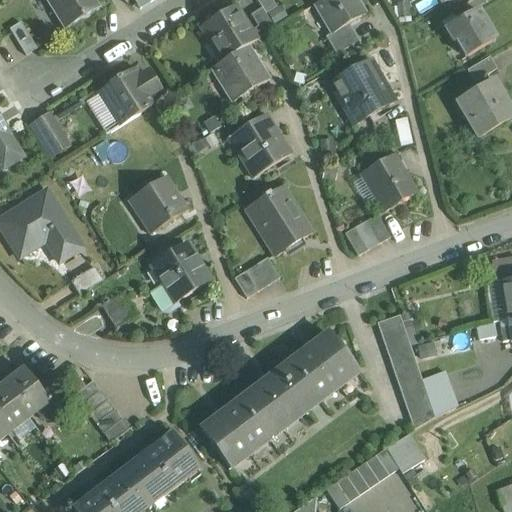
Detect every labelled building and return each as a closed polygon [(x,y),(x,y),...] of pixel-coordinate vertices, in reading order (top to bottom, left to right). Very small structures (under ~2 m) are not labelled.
[(92,0),(45,0),(64,30),(98,9),(92,0)] [(276,8),(271,0),(255,0),(262,9),(266,15),(276,8)] [(325,0),(314,7),(331,35),(331,36),(348,26),(365,16),(356,0),(325,0)] [(451,0),(448,2),(454,13),(476,0),(451,0)] [(235,8),(205,28),(203,32),(209,42),(213,41),(225,60),(222,62),(223,63),(249,47),(256,42),(250,33),(235,8)] [(266,15),(262,9),(251,17),(258,28),(250,33),(256,42),(275,30),(266,15)] [(477,13),(445,32),(452,45),(456,43),(465,59),(495,42),(477,13)] [(37,50),(20,23),(9,30),(26,57),(37,50)] [(348,26),(331,36),(331,35),(326,38),(336,56),(359,43),(348,26)] [(223,63),(210,71),(211,73),(213,71),(233,103),(231,104),(231,106),(270,81),(269,80),(267,81),(247,50),(249,48),(249,47),(223,63)] [(490,58),(468,71),(475,83),(497,70),(490,58)] [(370,62),(331,84),(331,86),(332,85),(355,125),(354,126),(355,127),(394,105),(393,103),(392,104),(370,64),(371,63),(370,62)] [(137,70),(120,81),(119,80),(116,81),(113,77),(112,77),(104,82),(104,83),(107,89),(97,95),(98,97),(103,94),(122,125),(117,128),(118,130),(158,104),(157,103),(156,104),(150,95),(158,90),(149,75),(141,80),(136,72),(137,71),(137,70)] [(511,116),(492,84),(457,105),(478,139),(511,119),(511,116)] [(63,137),(49,114),(38,121),(52,144),(63,137)] [(267,116),(228,141),(229,143),(235,139),(258,175),(252,178),(253,180),(292,155),(291,154),(289,155),(266,119),(268,118),(267,116)] [(0,118),(0,166),(2,170),(23,157),(9,135),(10,134),(0,118)] [(52,144),(38,121),(27,128),(48,161),(59,155),(52,144)] [(63,137),(52,144),(59,155),(70,148),(63,137)] [(394,157),(362,176),(363,178),(365,177),(378,199),(376,200),(384,214),(416,195),(394,157)] [(164,179),(128,202),(150,236),(186,213),(164,179)] [(284,187),(270,197),(269,195),(264,198),(265,200),(245,212),(246,214),(249,212),(276,255),(273,257),(274,259),(314,234),(312,233),(310,234),(283,191),(285,189),(284,187)] [(47,191),(0,220),(0,231),(19,261),(45,245),(58,266),(84,250),(47,191)] [(378,216),(365,223),(378,246),(391,239),(378,216)] [(378,246),(365,223),(355,229),(368,252),(378,246)] [(368,252),(355,229),(344,235),(358,258),(368,252)] [(186,246),(152,267),(164,286),(198,264),(186,246)] [(280,280),(267,259),(256,267),(269,287),(280,280)] [(511,259),(492,263),(496,284),(501,283),(511,281),(511,259)] [(164,286),(150,294),(162,314),(168,315),(179,308),(176,304),(209,283),(198,264),(164,286)] [(269,287),(256,267),(246,273),(259,293),(269,287)] [(95,270),(71,285),(79,298),(103,283),(95,270)] [(246,273),(234,280),(247,301),(259,293),(246,273)] [(511,281),(501,283),(504,303),(511,301),(511,281)] [(124,295),(102,309),(109,320),(131,306),(124,295)] [(131,306),(109,320),(115,331),(138,317),(131,306)] [(422,382),(399,318),(377,325),(414,432),(435,420),(422,382)] [(511,320),(507,321),(508,329),(500,330),(503,343),(510,342),(511,344),(511,343),(511,320)] [(492,327),(477,330),(479,342),(495,339),(492,327)] [(284,370),(309,405),(355,371),(358,376),(359,375),(329,336),(284,370)] [(418,346),(421,360),(437,356),(434,342),(418,346)] [(242,402),(267,437),(309,405),(284,370),(242,402)] [(47,404),(23,373),(2,389),(27,422),(37,415),(43,423),(50,424),(59,417),(60,410),(52,399),(47,404)] [(444,373),(422,382),(435,420),(457,409),(444,373)] [(65,385),(74,397),(85,389),(76,376),(65,385)] [(85,389),(74,397),(81,407),(100,393),(93,383),(85,389)] [(27,422),(2,389),(0,390),(0,426),(7,436),(27,422)] [(100,393),(81,407),(89,417),(107,402),(100,393)] [(107,402),(89,417),(96,426),(115,412),(107,402)] [(267,437),(242,402),(201,432),(231,472),(233,470),(229,466),(267,437)] [(115,412),(96,426),(103,436),(122,421),(115,412)] [(122,421),(103,436),(111,445),(129,431),(122,421)] [(199,471),(171,434),(121,472),(150,509),(199,471)] [(409,436),(385,451),(398,471),(402,477),(425,462),(409,436)] [(385,451),(375,458),(388,478),(398,471),(385,451)] [(388,478),(375,458),(365,465),(379,485),(388,478)] [(379,485),(365,465),(355,472),(369,491),(379,485)] [(145,511),(150,509),(121,472),(71,510),(73,511),(145,511)] [(369,491),(355,472),(346,478),(359,498),(369,491)] [(359,498),(346,478),(336,485),(349,505),(359,498)] [(349,505),(336,485),(326,492),(339,511),(349,505)] [(511,511),(511,486),(496,492),(503,511),(511,511)] [(315,511),(316,499),(297,511),(315,511)]
